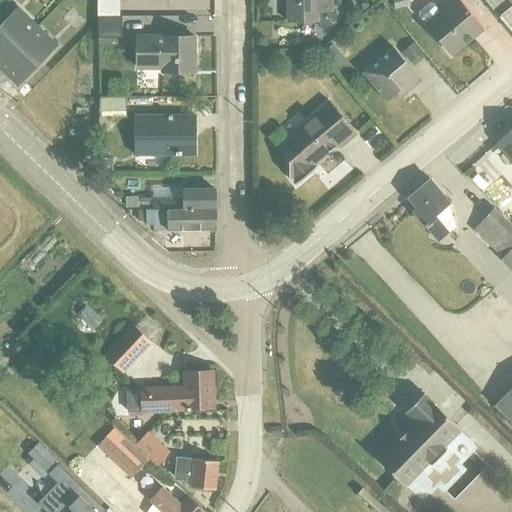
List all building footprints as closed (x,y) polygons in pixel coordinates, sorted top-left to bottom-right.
[(97,0),(98,17),(120,17),(119,0),(97,0)] [(333,11),(333,0),(287,0),(288,22),(319,21),(319,27),(333,27),(337,23),(337,11),(333,11)] [(410,6),(408,0),(392,0),(395,10),(410,6)] [(419,11),(419,16),(452,55),(482,29),(458,0),(452,0),(440,11),(434,3),(429,2),(419,11)] [(0,65),(38,26),(18,6),(0,25),(0,65)] [(120,17),(98,17),(98,20),(98,39),(98,46),(112,46),(112,39),(122,38),(122,17),(120,17)] [(13,77),(20,85),(58,45),(38,26),(0,65),(0,68),(11,79),(13,77)] [(160,71),(160,72),(194,72),(195,37),(162,37),(162,34),(135,34),(135,70),(160,71)] [(424,52),(414,42),(403,52),(412,63),(424,52)] [(332,44),(325,50),(339,65),(345,60),(332,44)] [(393,46),(361,72),(386,101),(401,89),(405,94),(421,81),(393,46)] [(320,56),(320,51),(297,53),(298,69),(317,68),(316,56),(320,56)] [(100,97),(98,117),(111,117),(127,117),(127,97),(100,97)] [(357,134),(330,102),(289,136),(301,151),(289,161),(289,176),(296,185),(316,168),(314,165),(337,145),(340,148),(357,134)] [(195,154),(195,116),(135,116),(135,154),(195,154)] [(111,117),(98,117),(98,126),(111,126),(111,117)] [(511,128),(511,129),(497,142),(511,158),(511,128)] [(113,172),(113,159),(95,159),(95,172),(113,172)] [(456,226),(449,204),(430,180),(409,197),(417,208),(411,213),(438,243),(456,226)] [(138,210),(215,210),(215,189),(153,189),(153,198),(139,198),(138,210)] [(511,223),(494,207),(473,230),(502,258),(500,260),(511,271),(511,223)] [(168,230),(215,229),(215,210),(138,210),(138,222),(146,221),(146,225),(154,225),(168,224),(168,230)] [(104,355),(123,374),(152,343),(133,325),(104,355)] [(141,412),(214,409),(213,371),(184,372),(185,387),(140,388),(140,391),(127,392),(127,410),(141,410),(141,412)] [(511,386),(494,405),(511,423),(511,386)] [(445,448),(462,430),(424,394),(406,412),(416,422),(379,460),(407,487),(430,464),(431,465),(446,449),(445,448)] [(149,462),(114,429),(97,446),(131,480),(149,462)] [(150,430),(135,446),(157,467),(172,451),(150,430)] [(190,482),(190,487),(216,490),(219,462),(177,457),(174,480),(190,482)] [(58,482),(38,503),(46,511),(106,511),(107,511),(59,464),(49,474),(58,482)] [(204,511),(188,497),(181,503),(163,487),(149,501),(153,505),(150,507),(147,511),(204,511)] [(389,511),(363,488),(357,494),(377,511),(389,511)]
